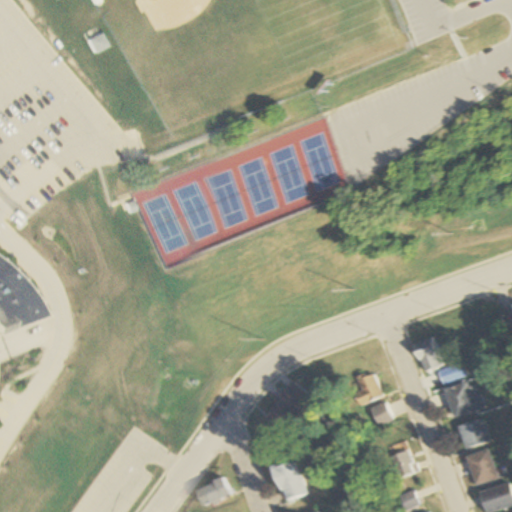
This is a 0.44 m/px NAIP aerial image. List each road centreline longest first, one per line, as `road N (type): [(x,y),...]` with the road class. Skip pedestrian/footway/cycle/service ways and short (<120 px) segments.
road 1 (residential): [(511,273),(294,352),(262,375),(159,511)]
road 2 (residential): [(458,511),(388,317)]
